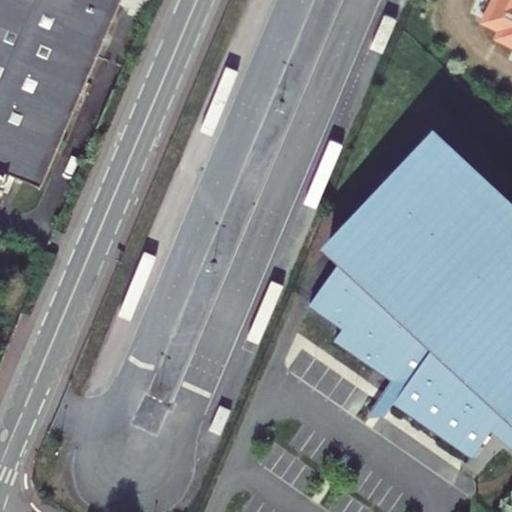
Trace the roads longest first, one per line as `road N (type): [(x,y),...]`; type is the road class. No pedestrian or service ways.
road 1 (unknown): [(21,410),(175,453),(337,92),(369,0)]
road 2 (tertiary): [(0,463),(194,0)]
